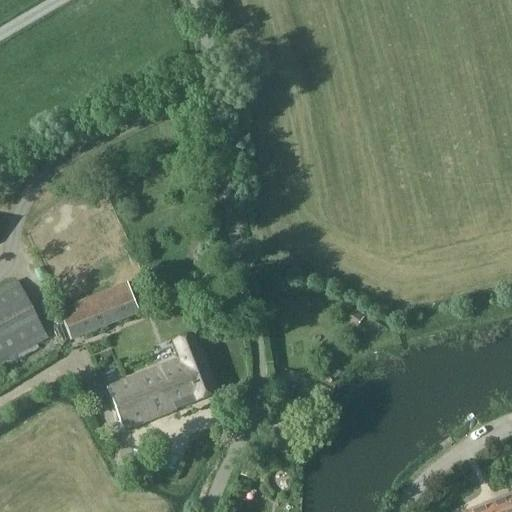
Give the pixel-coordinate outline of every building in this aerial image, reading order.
[(0,291),(0,364),(46,340),(16,283),(0,291)] [(70,341),(139,314),(127,284),(73,305),(77,315),(62,321),(70,341)] [(124,432),(216,395),(192,336),(174,343),(181,361),(107,390),(124,432)] [(251,479),(255,468),(246,464),(242,476),(251,479)] [(511,511),(511,495),(491,504),(493,511),(511,511)]
